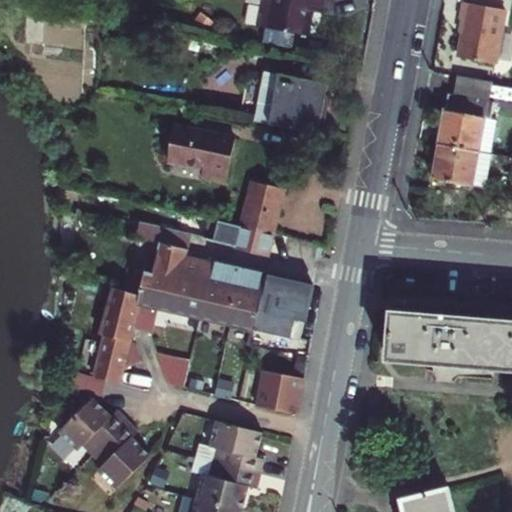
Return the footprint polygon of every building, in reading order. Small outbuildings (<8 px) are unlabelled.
[(324,0),(246,0),(246,5),(263,9),(268,10),(265,31),(308,39),(313,14),(315,5),(323,6),(324,0)] [(505,11),(464,4),(461,20),(465,21),(458,59),(495,65),(505,11)] [(322,16),(323,6),(315,5),(313,14),(322,16)] [(268,10),(263,9),(259,30),(265,31),(268,10)] [(255,119),(270,122),(279,73),(265,69),(255,119)] [(329,82),(279,73),(270,122),(320,132),(329,82)] [(456,78),(453,98),(490,104),(494,84),(456,78)] [(445,114),(439,148),(491,156),(498,122),(492,121),(495,105),(490,104),(453,98),(450,97),(446,114),(445,114)] [(203,172),(228,179),(237,135),(176,121),(168,161),(204,169),(203,172)] [(433,183),(485,191),(491,156),(439,148),(433,183)] [(227,183),(228,179),(203,172),(202,177),(227,183)] [(274,233),(275,231),(284,192),(253,184),(251,184),(248,200),(242,224),(242,225),(274,233)] [(210,217),(205,238),(269,255),(274,233),(242,225),(210,217)] [(143,219),(139,236),(162,241),(190,248),(194,233),(143,219)] [(147,271),(142,294),(140,301),(159,306),(175,309),(181,281),(183,273),(187,254),(188,254),(189,250),(190,248),(162,241),(155,273),(147,271)] [(181,281),(175,309),(201,317),(207,292),(214,261),(188,254),(187,254),(183,273),(181,281)] [(207,292),(201,317),(231,325),(238,293),(231,292),(237,267),(214,261),(207,292)] [(238,293),(231,325),(255,331),(262,300),(268,275),(237,267),(231,292),(238,293)] [(262,300),(255,331),(299,341),(312,286),(268,275),(262,300)] [(116,286),(104,332),(131,339),(134,326),(153,330),(159,306),(140,301),(142,294),(116,286)] [(479,364),(511,366),(511,321),(486,319),(393,313),(388,357),(428,360),(479,364)] [(106,334),(96,377),(119,383),(124,366),(142,360),(137,344),(136,343),(136,342),(135,341),(134,340),(133,340),(131,339),(104,332),(104,333),(106,334)] [(191,361),(159,353),(170,384),(177,386),(184,388),(191,361)] [(268,409),(297,416),(303,380),(263,373),(256,407),(268,409)] [(94,457),(129,424),(118,412),(113,417),(95,399),(61,432),(79,451),(84,446),(94,457)] [(256,408),(297,416),(268,409),(256,407),(256,408)] [(262,436),(216,423),(209,448),(200,446),(196,459),(206,462),(213,464),(260,476),(264,462),(256,459),(262,436)] [(139,434),(129,424),(94,457),(103,467),(99,472),(117,491),(151,458),(133,439),(139,434)] [(260,476),(213,464),(206,462),(196,459),(193,471),(203,474),(196,500),(240,511),(242,511),(249,488),(257,491),(260,476)] [(453,511),(447,487),(405,496),(408,511),(453,511)] [(240,511),(196,500),(184,497),(180,511),(240,511)]
